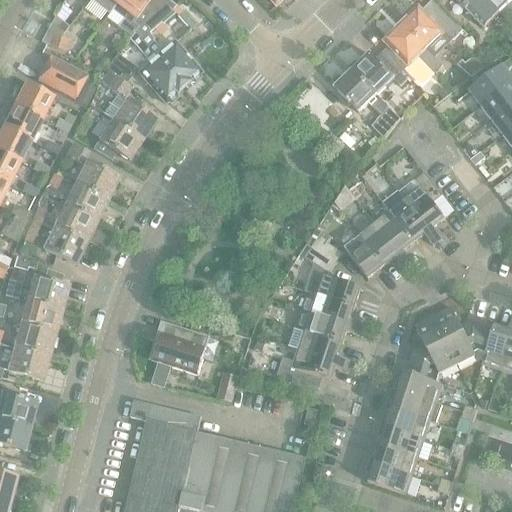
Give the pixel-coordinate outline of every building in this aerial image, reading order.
[(164,0),(119,0),(116,5),(111,11),(123,20),(118,28),(130,37),(134,33),(149,14),(152,16),(164,0)] [(174,8),(164,0),(152,16),(149,14),(134,33),(182,91),(190,84),(194,85),(200,80),(199,77),(200,76),(176,48),(172,52),(169,48),(163,52),(160,49),(158,50),(151,42),(153,40),(148,35),(160,24),(161,25),(174,15),(171,11),(174,8)] [(454,0),(483,31),(500,15),(485,0),(454,0)] [(511,0),(485,0),(500,15),(506,22),(511,16),(511,10),(508,7),(511,3),(511,0)] [(420,8),(401,26),(441,68),(446,60),(432,44),(442,35),(450,43),(462,33),(434,4),(424,13),(420,8)] [(174,8),(171,11),(174,15),(177,18),(182,13),(176,6),(174,8)] [(56,50),(60,40),(69,28),(64,24),(55,17),(41,43),(48,47),(56,50)] [(435,75),(441,68),(401,26),(384,43),(408,68),(419,58),(435,75)] [(176,96),(182,91),(134,33),(130,37),(131,37),(129,40),(150,66),(139,75),(165,105),(167,104),(171,104),(175,101),(176,96)] [(65,53),(68,42),(60,40),(56,50),(65,53)] [(370,56),(353,73),(377,97),(394,81),(401,88),(407,82),(380,54),(374,60),(370,56)] [(106,70),(107,72),(124,85),(135,71),(116,56),(106,70)] [(470,94),(481,109),(511,85),(511,80),(506,73),(511,67),(511,59),(511,58),(499,68),(501,70),(470,94)] [(83,83),(86,79),(49,60),(36,83),(73,102),(83,83)] [(462,62),(457,66),(472,79),(477,75),(485,69),(479,62),(471,60),(465,65),(462,62)] [(131,90),(124,85),(107,72),(99,82),(123,100),(131,90)] [(359,115),(377,97),(353,73),(335,90),(359,115)] [(83,83),(73,102),(86,109),(96,90),(83,83)] [(24,85),(13,107),(41,121),(52,99),(24,85)] [(511,85),(481,109),(492,123),(511,108),(511,85)] [(443,101),(451,94),(446,87),(437,94),(443,101)] [(103,116),(112,122),(141,142),(154,122),(126,103),(124,105),(115,99),(103,116)] [(13,107),(2,128),(30,142),(41,121),(13,107)] [(511,108),(492,123),(503,138),(511,130),(511,108)] [(385,141),(400,122),(400,121),(388,109),(372,128),(384,141),(385,141)] [(66,134),(70,127),(57,120),(53,127),(66,134)] [(127,162),(141,142),(112,122),(98,143),(127,162)] [(2,128),(0,133),(0,154),(19,164),(30,142),(2,128)] [(511,130),(503,138),(511,149),(511,130)] [(42,149),(56,156),(60,147),(47,141),(42,149)] [(84,167),(74,187),(106,202),(117,179),(84,164),(89,154),(72,146),(67,158),(84,167)] [(463,152),(471,162),(479,156),(471,146),(463,152)] [(0,154),(0,181),(8,186),(19,164),(0,154)] [(481,154),(479,156),(471,162),(476,167),(485,160),(481,154)] [(31,170),(45,177),(50,168),(36,161),(31,170)] [(406,202),(405,202),(428,233),(424,236),(428,241),(437,234),(433,229),(444,221),(432,205),(441,198),(423,175),(400,194),(406,202)] [(54,176),(49,186),(58,190),(63,180),(54,176)] [(0,181),(0,201),(8,186),(0,181)] [(21,192),(34,199),(39,190),(26,183),(21,192)] [(74,187),(64,208),(95,224),(106,202),(74,187)] [(334,203),(341,212),(348,207),(339,196),(334,203)] [(405,202),(390,214),(413,245),(424,236),(428,233),(405,202)] [(11,213),(25,220),(29,212),(15,205),(11,213)] [(64,208),(53,230),(85,245),(95,224),(64,208)] [(37,209),(33,220),(42,224),(47,213),(37,209)] [(390,214),(374,226),(398,256),(393,260),(398,265),(407,258),(402,253),(413,245),(390,214)] [(38,234),(42,224),(33,220),(29,230),(38,234)] [(306,246),(311,249),(322,233),(325,230),(319,226),(314,234),(311,239),(309,241),(306,246)] [(374,226),(359,238),(383,268),(393,260),(398,256),(374,226)] [(4,227),(0,235),(14,242),(18,234),(4,227)] [(74,267),(85,245),(53,230),(43,251),(74,267)] [(322,233),(311,250),(334,265),(341,255),(328,246),(332,240),(322,233)] [(442,240),(437,234),(428,241),(432,247),(442,240)] [(367,280),(383,268),(359,238),(344,250),(367,280)] [(328,275),(334,265),(311,250),(301,265),(311,272),(315,266),(328,275)] [(0,257),(0,266),(7,270),(10,262),(0,257)] [(411,264),(407,258),(398,265),(402,271),(411,264)] [(321,278),(315,296),(354,309),(360,291),(321,278)] [(33,280),(26,303),(60,313),(66,289),(33,280)] [(8,285),(4,297),(14,300),(17,288),(8,285)] [(350,322),(354,309),(315,296),(309,314),(348,327),(346,333),(352,335),(356,324),(350,322)] [(26,303),(20,327),(54,336),(60,313),(26,303)] [(478,352),(486,355),(493,332),(472,325),(461,330),(451,310),(415,329),(425,349),(414,354),(407,375),(429,383),(434,367),(439,376),(475,357),(473,354),(478,352)] [(309,314),(303,333),(342,345),(346,333),(348,327),(309,314)] [(363,326),(356,324),(352,335),(359,337),(363,326)] [(154,348),(151,359),(154,360),(153,363),(158,365),(151,386),(164,390),(171,369),(197,376),(201,360),(208,362),(212,363),(218,344),(219,341),(209,339),(207,338),(167,327),(161,325),(154,348)] [(20,327),(14,350),(48,359),(54,336),(20,327)] [(482,366),(500,372),(511,335),(511,327),(510,327),(508,333),(494,329),(493,332),(486,355),(482,366)] [(289,348),(297,351),(336,364),(334,370),(340,372),(343,360),(338,358),(342,345),(303,333),(294,330),(289,348)] [(511,335),(500,372),(511,375),(511,335)] [(262,353),(266,341),(259,339),(255,350),(262,353)] [(41,383),(48,359),(14,350),(8,374),(41,383)] [(297,351),(293,363),(291,370),(322,380),(330,383),(334,370),(336,364),(297,351)] [(318,391),(322,380),(291,370),(293,363),(283,359),(277,377),(318,391)] [(350,362),(343,360),(340,372),(347,374),(350,362)] [(441,387),(429,383),(407,375),(403,374),(397,393),(435,405),(441,387)] [(224,375),(217,401),(232,405),(236,389),(239,379),(224,375)] [(441,407),(435,405),(397,393),(391,411),(429,423),(435,425),(441,407)] [(0,396),(0,421),(28,429),(35,405),(0,396)] [(189,511),(293,511),(296,505),(306,461),(198,435),(201,419),(134,403),(131,419),(148,423),(127,511),(179,511),(180,510),(189,511)] [(466,408),(463,415),(474,418),(476,411),(466,408)] [(313,429),(317,413),(307,411),(304,426),(313,429)] [(391,411),(386,429),(423,441),(429,423),(391,411)] [(472,424),(474,418),(463,415),(461,421),(472,424)] [(0,446),(22,452),(28,429),(0,421),(0,446)] [(386,429),(380,447),(417,459),(423,441),(386,429)] [(454,444),(452,450),(462,454),(464,448),(454,444)] [(380,447),(373,466),(411,478),(417,459),(380,447)] [(460,461),(462,454),(452,450),(449,457),(460,461)] [(405,497),(411,478),(373,466),(367,484),(405,497)] [(0,511),(7,511),(9,505),(15,481),(4,478),(5,473),(0,471),(0,511)] [(442,480),(439,488),(450,491),(452,484),(442,480)] [(448,497),(450,491),(439,488),(437,493),(448,497)]
